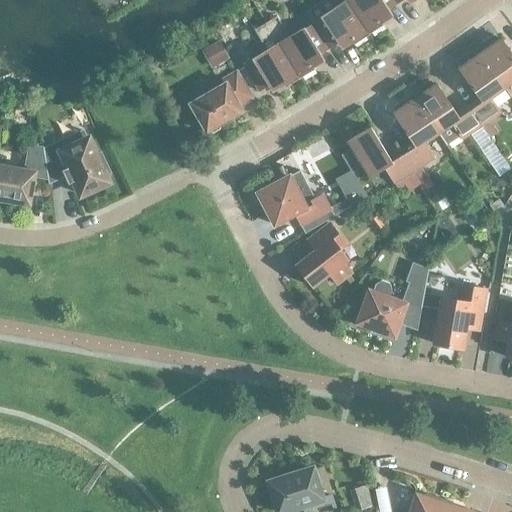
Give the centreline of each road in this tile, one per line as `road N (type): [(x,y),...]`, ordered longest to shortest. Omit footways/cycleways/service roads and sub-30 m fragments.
road 1 (residential): [(208,171),(278,297),(305,329),(360,361),(511,390)]
road 2 (residential): [(511,484),(279,424),(251,437),(234,459),(236,511)]
road 3 (residential): [(486,0),(412,58),(208,171)]
road 4 (residential): [(139,205),(65,235),(0,237)]
